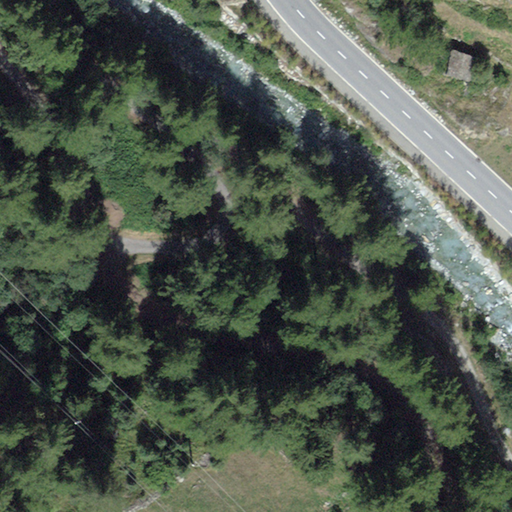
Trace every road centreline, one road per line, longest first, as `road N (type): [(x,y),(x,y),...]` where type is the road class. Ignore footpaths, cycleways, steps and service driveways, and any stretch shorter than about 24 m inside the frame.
road 1 (track): [(511,490),(409,278),(229,152),(190,109),(79,37),(64,0)]
road 2 (track): [(474,511),(412,386),(149,296)]
road 3 (tertiary): [(289,0),(339,57),(511,215)]
road 4 (track): [(149,296),(94,180),(0,57)]
road 5 (track): [(149,296),(227,209),(229,152)]
